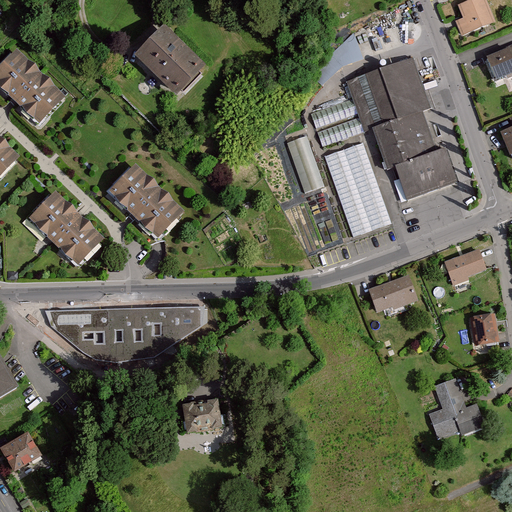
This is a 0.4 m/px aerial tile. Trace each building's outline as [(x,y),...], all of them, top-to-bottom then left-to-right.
[(483,0),(480,0),(458,9),(463,21),(455,25),(462,40),(494,26),(483,0)] [(164,25),(136,54),(178,93),(206,64),(164,25)] [(508,54),(487,62),(497,87),(511,80),(511,46),(506,49),(508,54)] [(17,55),(0,72),(0,91),(41,131),(67,104),(17,55)] [(398,164),(409,195),(458,178),(447,147),(434,151),(420,109),(428,106),(410,55),(345,77),(363,129),(374,125),(388,167),(398,164)] [(511,134),(501,139),(511,163),(511,162),(511,134)] [(289,143),(305,193),(325,187),(309,136),(289,143)] [(0,184),(21,163),(0,142),(0,184)] [(329,163),(356,243),(392,231),(364,151),(329,163)] [(135,170),(109,195),(159,243),(184,218),(135,170)] [(56,197),(29,224),(78,272),(105,245),(56,197)] [(445,265),(453,289),(469,283),(468,280),(486,274),(479,254),(445,265)] [(369,294),(377,315),(392,310),(394,314),(418,305),(408,279),(369,294)] [(473,321),(477,350),(498,347),(494,318),(473,321)] [(0,358),(0,411),(24,398),(0,358)] [(463,441),(486,432),(477,408),(466,412),(455,382),(434,390),(443,412),(430,417),(439,443),(461,434),(463,441)] [(219,407),(185,412),(190,441),(223,436),(219,407)] [(26,437),(0,453),(0,454),(16,481),(43,465),(26,437)]
